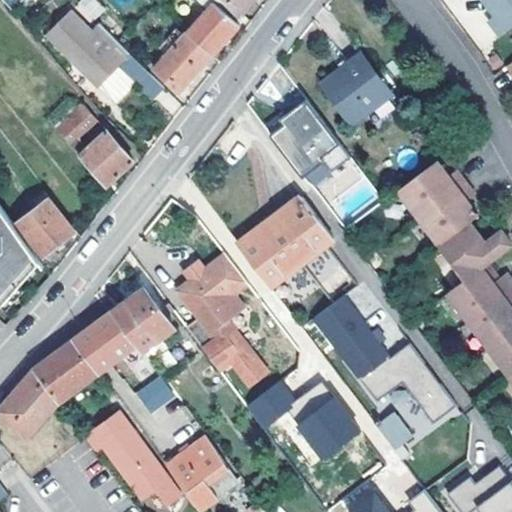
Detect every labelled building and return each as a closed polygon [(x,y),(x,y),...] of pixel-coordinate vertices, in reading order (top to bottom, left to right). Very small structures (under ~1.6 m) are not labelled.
[(0,0),(0,3),(11,15),(20,6),(14,0),(0,0)] [(227,0),(211,0),(215,4),(189,32),(215,55),(242,26),(235,21),(243,12),(227,0)] [(227,0),(243,12),(254,0),(227,0)] [(489,21),(501,37),(511,29),(511,0),(484,0),(496,16),(489,21)] [(68,10),(43,40),(101,94),(122,72),(140,88),(152,76),(113,39),(107,45),(68,10)] [(215,55),(189,32),(156,69),(181,92),(215,55)] [(362,53),(320,82),(351,123),(392,94),(362,53)] [(309,102),(270,128),(329,214),(358,195),(353,188),(363,181),(309,102)] [(81,103),(54,126),(105,186),(134,162),(108,131),(87,149),(77,137),(96,120),(81,103)] [(511,309),(511,308),(511,282),(506,274),(500,279),(493,284),(482,269),(488,264),(511,247),(501,233),(485,245),(469,224),(478,218),(466,203),(474,197),(456,172),(448,178),(437,163),(398,192),(440,246),(438,248),(464,282),(448,295),(511,380),(511,309)] [(44,255),(76,231),(48,197),(18,221),(44,255)] [(237,244),(269,287),(333,240),(302,197),(237,244)] [(0,304),(2,306),(4,304),(21,285),(32,272),(25,265),(35,253),(0,205),(0,304)] [(42,262),(35,253),(25,265),(32,272),(42,262)] [(228,255),(178,291),(215,341),(203,350),(219,371),(229,363),(247,387),(265,374),(227,322),(243,310),(234,297),(249,285),(228,255)] [(21,285),(4,304),(9,309),(26,290),(21,285)] [(114,312),(138,344),(151,362),(182,339),(166,318),(175,312),(166,300),(158,306),(145,289),(114,312)] [(341,297),(311,319),(373,403),(399,384),(429,424),(452,407),(406,345),(386,359),(375,344),(381,340),(374,330),(368,334),(341,297)] [(85,333),(109,366),(138,344),(114,312),(85,333)] [(85,333),(74,342),(98,374),(109,366),(85,333)] [(36,370),(59,403),(98,374),(74,342),(36,370)] [(59,403),(36,370),(0,411),(28,438),(66,411),(59,403)] [(135,391),(150,413),(175,397),(161,375),(135,391)] [(245,406),(265,433),(279,422),(313,467),(363,431),(324,379),(296,399),(282,379),(245,406)] [(86,438),(105,465),(113,458),(151,510),(177,491),(121,413),(86,438)] [(409,440),(392,417),(374,430),(391,453),(409,440)] [(199,433),(162,460),(200,511),(220,497),(214,489),(226,481),(225,479),(230,476),(199,433)] [(511,511),(511,486),(496,465),(470,484),(465,478),(444,494),(457,511),(471,501),(478,511),(511,511)] [(443,511),(428,488),(408,501),(414,510),(411,511),(392,511),(370,479),(338,499),(346,511),(443,511)] [(0,502),(8,496),(0,484),(0,502)]
